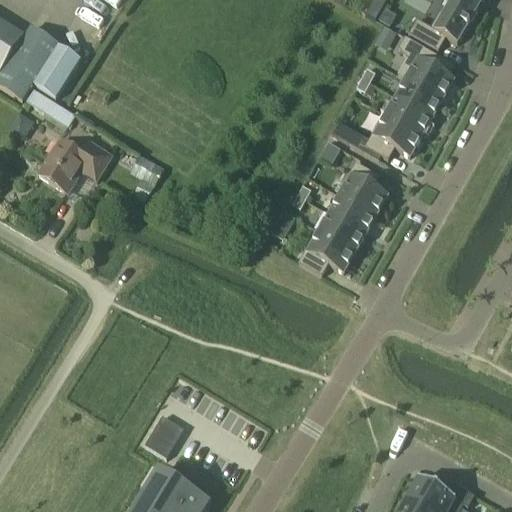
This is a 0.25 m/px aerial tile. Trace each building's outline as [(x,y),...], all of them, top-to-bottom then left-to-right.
[(463,1),(462,1),(459,0),(456,0),(445,20),(440,17),(431,33),(416,24),(408,38),(439,56),(446,43),(457,49),(479,10),(463,1)] [(364,20),(375,25),(381,15),(370,9),(364,20)] [(0,91),(23,106),(34,89),(37,92),(61,53),(31,34),(25,42),(0,26),(0,91)] [(408,63),(397,81),(406,85),(442,106),(454,85),(448,82),(421,66),(427,55),(405,42),(398,54),(408,63)] [(61,53),(37,92),(56,104),(81,65),(61,53)] [(448,82),(454,70),(427,55),(421,66),(448,82)] [(442,106),(406,85),(395,103),(432,124),(442,106)] [(385,121),(421,141),(432,124),(395,103),(385,121)] [(22,144),(33,126),(18,117),(7,136),(22,144)] [(421,141),(385,121),(374,141),(372,139),(365,152),(388,165),(395,153),(410,161),(421,141)] [(40,180),(66,197),(80,175),(96,185),(111,162),(86,146),(78,158),(61,147),(40,180)] [(143,184),(150,187),(157,173),(140,165),(134,178),(143,184)] [(375,222),(387,202),(372,193),(379,181),(356,168),(348,181),(350,182),(339,201),(375,222)] [(143,184),(134,202),(146,208),(155,190),(150,187),(143,184)] [(329,219),(365,240),(375,222),(339,201),(329,219)] [(278,225),(290,232),(295,224),(282,217),(278,225)] [(319,237),(355,257),(365,240),(329,219),(319,237)] [(355,257),(319,237),(308,256),(306,255),(299,268),(322,281),(329,269),(343,278),(355,257)] [(239,400),(246,377),(237,375),(231,398),(239,400)] [(162,423),(145,452),(166,465),(183,437),(162,423)] [(206,511),(208,510),(160,482),(142,511),(206,511)] [(463,511),(464,511),(464,510),(446,500),(418,484),(407,505),(418,511),(463,511)] [(468,511),(474,502),(452,489),(446,500),(464,510),(464,511),(465,511),(468,511)]
